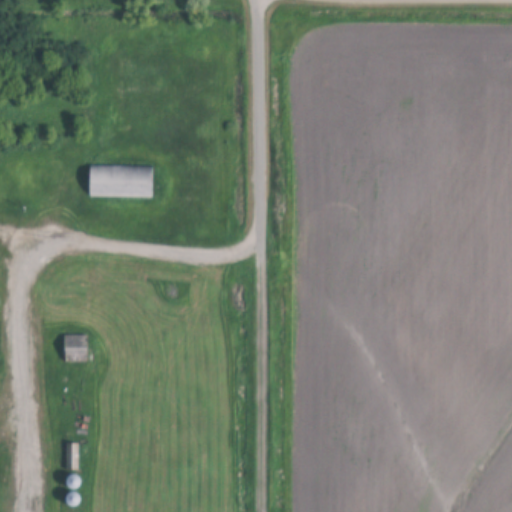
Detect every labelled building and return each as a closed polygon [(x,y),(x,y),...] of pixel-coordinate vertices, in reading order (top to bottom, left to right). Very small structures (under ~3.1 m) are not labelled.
[(92,154),(155,156),(154,187),(91,185),(92,154)] [(65,324),(89,324),(89,350),(65,350),(65,324)] [(67,433),(80,433),(80,458),(67,458),(67,433)] [(72,478),(76,477),(79,475),(79,471),(79,467),(76,465),(72,464),(69,465),(66,467),(65,471),(66,475),(69,477),(72,478)] [(72,495),(76,495),(78,492),(79,488),(78,485),(76,482),(72,481),(68,482),(66,485),(65,488),(66,492),(68,495),(72,495)]
